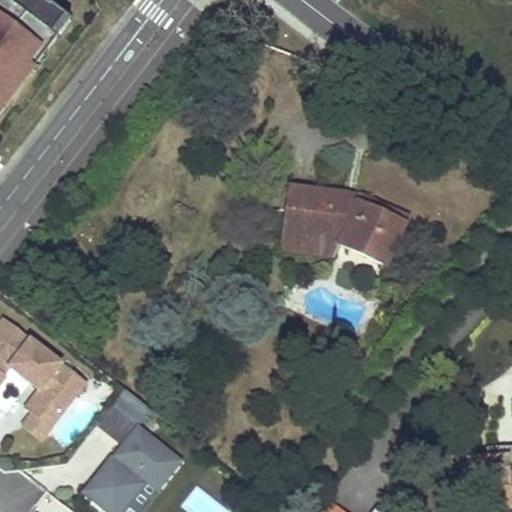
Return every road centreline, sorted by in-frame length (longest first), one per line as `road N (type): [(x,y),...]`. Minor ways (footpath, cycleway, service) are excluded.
road 1 (tertiary): [(162,0),(0,208)]
road 2 (tertiary): [(304,0),(392,60),(511,125)]
